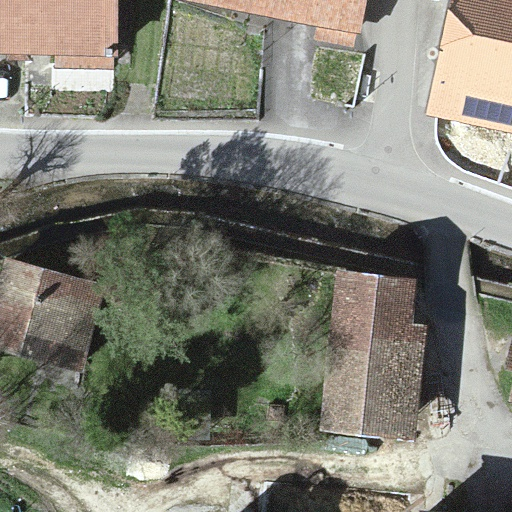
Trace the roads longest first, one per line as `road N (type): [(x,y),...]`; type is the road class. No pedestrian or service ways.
road 1 (track): [(491,436),(428,454),(330,466),(67,469)]
road 2 (tertiary): [(0,155),(256,158),(390,188)]
road 3 (residential): [(409,0),(390,188)]
road 4 (unclassified): [(390,188),(511,228)]
road 5 (track): [(0,462),(67,469),(106,511)]
